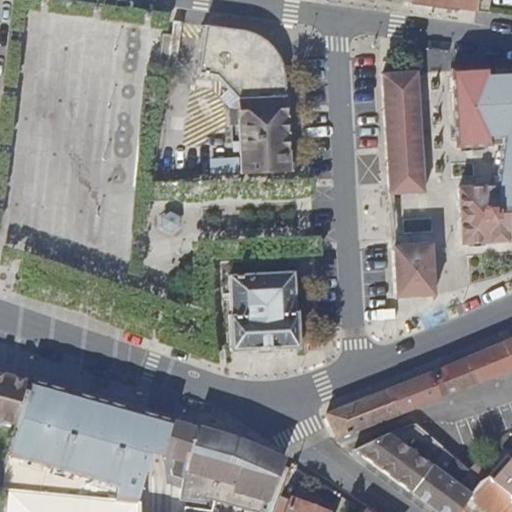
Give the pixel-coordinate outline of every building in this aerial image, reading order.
[(477,11),(478,0),(410,0),(410,2),(414,2),(442,6),(477,11)] [(175,70),(181,21),(174,20),(172,34),(168,69),(175,70)] [(289,170),(285,80),(284,71),(282,62),(278,54),(273,46),(266,41),(258,36),(252,32),(205,25),(198,72),(217,75),(228,88),(237,99),(237,105),(231,105),(230,106),(230,120),(238,119),(240,159),(241,173),(289,170)] [(168,69),(172,34),(163,33),(158,67),(168,69)] [(511,73),(486,74),(485,68),(450,69),(454,146),(500,141),(496,186),(457,187),(458,243),(511,242),(511,67),(511,73)] [(417,70),(381,72),(389,193),(425,191),(417,70)] [(222,94),(231,105),(237,105),(237,99),(228,88),(222,94)] [(61,101),(59,156),(121,159),(123,104),(61,101)] [(241,173),(240,159),(211,160),(212,175),(241,173)] [(203,206),(286,197),(284,183),(201,191),(203,206)] [(181,227),(180,216),(171,212),(162,218),(163,228),(172,233),(181,227)] [(433,241),(394,242),(396,296),(435,295),(433,241)] [(298,346),(296,310),(294,310),(291,272),(228,275),(231,315),(228,315),(230,351),(298,346)] [(511,337),(502,341),(511,364),(511,337)] [(494,375),(506,370),(511,368),(511,364),(502,341),(465,357),(476,382),(494,375)] [(441,396),(476,382),(465,357),(432,371),(441,396)] [(20,413),(30,379),(24,378),(0,371),(0,420),(17,425),(20,413)] [(337,437),(441,396),(432,371),(395,386),(326,413),(330,420),(337,437)] [(133,441),(141,410),(30,379),(20,413),(17,425),(3,468),(1,483),(0,489),(0,511),(138,511),(139,500),(136,499),(138,490),(128,487),(134,467),(125,465),(130,445),(131,441),(133,441)] [(131,441),(130,445),(163,454),(172,419),(151,413),(141,410),(133,441),(131,441)] [(185,460),(195,426),(184,423),(172,419),(163,454),(175,458),(185,460)] [(412,492),(444,447),(415,423),(383,434),(355,450),(378,467),(412,492)] [(246,443),(230,436),(203,428),(195,426),(185,460),(188,461),(185,489),(184,499),(206,503),(210,499),(258,511),(260,511),(272,482),(274,483),(284,459),(246,443)] [(439,511),(455,511),(480,478),(444,447),(412,492),(432,506),(439,511)] [(511,461),(505,455),(495,466),(488,475),(511,497),(511,461)] [(461,461),(480,478),(455,511),(468,511),(474,503),(485,511),(511,511),(511,497),(488,475),(466,457),(461,461)] [(177,488),(185,489),(188,461),(185,460),(175,458),(174,476),(178,477),(177,488)] [(326,511),(292,499),(292,501),(281,496),(274,511),(326,511)]
